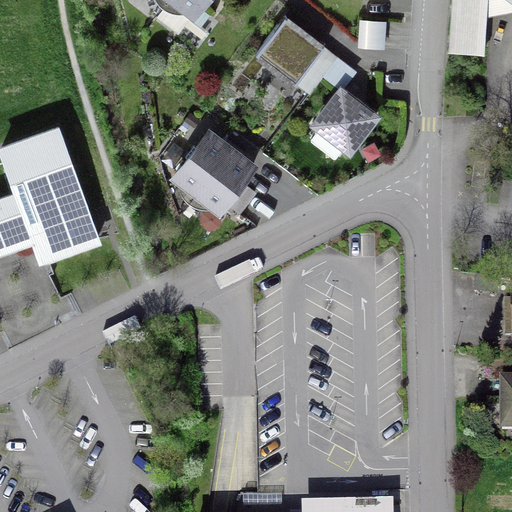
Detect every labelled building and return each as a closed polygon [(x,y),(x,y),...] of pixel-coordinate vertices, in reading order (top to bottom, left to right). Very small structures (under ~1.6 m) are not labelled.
[(153,0),(156,4),(161,9),(156,17),(177,33),(203,0),(153,0)] [(451,0),(450,51),(482,53),(485,6),(485,0),(451,0)] [(294,84),(323,47),(283,16),(255,53),(294,84)] [(381,25),(363,24),(362,46),(380,47),(381,25)] [(316,123),(348,148),(372,116),(340,92),(316,123)] [(0,250),(33,238),(40,258),(95,239),(55,129),(2,148),(17,194),(0,200),(0,250)] [(234,152),(228,148),(226,146),(207,132),(194,148),(192,146),(184,157),(186,159),(173,175),(177,178),(177,185),(179,192),(182,198),(187,203),(199,208),(206,209),(214,207),(218,210),(231,193),(233,195),(241,184),(239,182),(252,166),(234,152)] [(511,379),(500,379),(500,420),(511,420),(511,379)]
